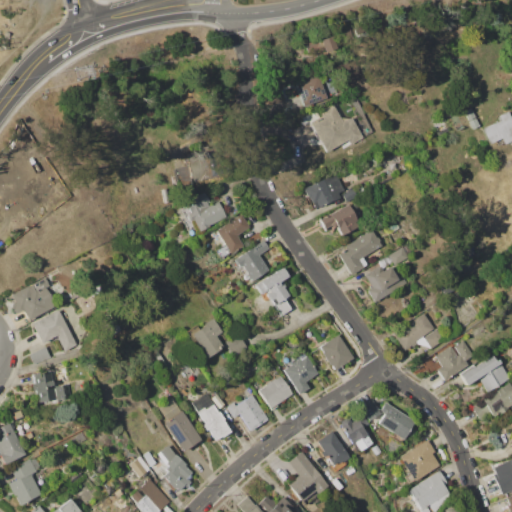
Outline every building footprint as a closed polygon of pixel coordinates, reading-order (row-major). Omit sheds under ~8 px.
[(302,45),(330,36),(335,49),(307,59),(302,45)] [(317,74),(325,98),(303,106),(295,82),(317,74)] [(308,121),(319,114),(318,112),(332,104),(342,122),(351,117),(362,137),(342,149),(339,144),(325,151),(308,121)] [(466,116),(464,112),(470,108),(472,112),(466,116)] [(511,114),(511,144),(504,147),(501,136),(493,138),(487,122),(511,114)] [(434,142),(437,148),(432,150),(429,144),(434,142)] [(173,167),(178,186),(206,178),(200,159),(173,167)] [(303,188),(335,173),(343,190),(337,193),(339,195),(312,208),(303,188)] [(343,194),(353,190),(356,196),(346,201),(343,194)] [(198,231),(183,201),(203,191),(208,201),(206,202),(208,205),(218,200),(226,217),(198,231)] [(319,219),(347,204),(359,226),(341,236),(334,224),(325,229),(319,219)] [(215,230),(240,214),(248,226),(235,235),(241,245),(229,253),(215,230)] [(382,221),(393,215),(400,226),(389,233),(382,221)] [(336,251),(372,230),(380,244),(361,255),(367,264),(349,274),(336,251)] [(422,270),(410,261),(429,236),(441,244),(422,270)] [(232,260),(263,240),(268,247),(257,254),(267,269),(249,280),(240,265),(236,267),(232,260)] [(387,255),(401,247),(407,257),(393,265),(387,255)] [(469,247),(474,255),(464,261),(459,253),(469,247)] [(373,301),(366,290),(371,287),(365,275),(380,266),(382,270),(388,267),(399,286),(373,301)] [(255,283),(281,267),(287,275),(280,280),(289,294),(283,298),(290,308),(280,314),(271,299),(267,301),(255,283)] [(11,295),(45,277),(49,285),(45,287),(55,305),(28,320),(22,309),(20,310),(11,295)] [(441,288),(453,279),(460,288),(448,297),(441,288)] [(89,291),(95,288),(98,293),(92,296),(89,291)] [(468,299),(465,293),(471,289),(474,295),(468,299)] [(400,302),(405,299),(410,307),(405,309),(400,302)] [(32,324),(59,310),(78,344),(64,351),(60,344),(61,344),(56,335),(42,342),(32,324)] [(393,334),(423,313),(433,327),(403,348),(393,334)] [(184,332),(195,324),(198,328),(211,318),(221,331),(214,336),(220,343),(217,345),(219,347),(204,358),(184,332)] [(423,337),(436,328),(443,338),(430,347),(423,337)] [(231,356),(222,343),(236,334),(245,347),(231,356)] [(317,348),(338,334),(353,358),(332,371),(317,348)] [(462,341),(471,356),(464,361),(466,365),(442,380),(436,371),(440,368),(434,358),(462,341)] [(29,355),(45,346),(51,357),(35,366),(29,355)] [(282,369),(304,355),(316,374),(307,380),(308,383),(306,385),(308,388),(298,394),(282,369)] [(458,375),(491,355),(495,362),(498,360),(509,378),(486,392),(477,377),(463,385),(458,375)] [(31,374),(48,371),(54,398),(37,402),(35,389),(32,390),(31,384),(34,384),(31,374)] [(257,390),(265,385),(264,384),(273,378),(274,380),(280,376),(292,394),(269,409),(257,390)] [(54,386),(66,383),(69,398),(57,401),(54,386)] [(470,406),(508,383),(511,389),(511,403),(505,408),(503,412),(497,413),(492,416),(487,409),(476,416),(470,406)] [(190,402),(205,393),(218,412),(219,411),(224,419),(223,420),(230,431),(221,437),(220,436),(214,439),(207,429),(205,430),(201,425),(204,424),(190,402)] [(226,406),(232,403),(234,406),(251,395),(263,414),(258,417),(256,415),(249,419),(245,413),(240,415),(239,413),(233,417),(226,406)] [(361,406),(371,400),(379,413),(369,419),(361,406)] [(385,403),(414,422),(401,440),(377,424),(384,413),(380,410),(385,403)] [(11,412),(18,409),(22,415),(15,419),(11,412)] [(162,423),(180,411),(199,439),(181,451),(162,423)] [(340,426),(340,424),(341,422),(343,420),(345,419),(348,419),(350,419),(360,412),(368,424),(361,429),(371,442),(357,452),(343,431),(341,429),(340,427),(340,426)] [(0,426),(8,422),(24,453),(3,463),(0,457),(0,437),(1,437),(0,435),(0,426)] [(331,431),(349,457),(343,462),(341,460),(338,462),(337,461),(332,464),(325,455),(323,457),(319,452),(322,450),(316,441),(331,431)] [(396,457),(426,440),(433,451),(430,453),(438,466),(411,481),(396,457)] [(167,480),(162,476),(169,468),(157,453),(167,445),(177,457),(178,457),(186,463),(184,465),(186,468),(185,468),(190,472),(186,479),(190,481),(186,487),(182,485),(178,490),(166,482),(167,480)] [(143,455),(148,451),(155,463),(149,466),(143,455)] [(301,451),(326,485),(316,492),(315,491),(301,501),(288,484),(298,476),(287,461),(301,451)] [(128,464),(138,456),(149,469),(139,477),(128,464)] [(10,467),(29,457),(36,470),(30,473),(40,494),(17,506),(6,484),(16,479),(10,467)] [(491,467),(511,457),(511,489),(499,495),(491,476),(494,475),(491,467)] [(68,478),(79,469),(83,474),(72,483),(68,478)] [(406,490),(438,471),(445,483),(441,485),(446,492),(416,509),(408,495),(409,494),(406,490)] [(149,479),(168,501),(155,511),(140,511),(128,498),(137,490),(142,496),(144,495),(138,488),(149,479)] [(103,490),(108,485),(113,491),(108,495),(103,490)] [(511,511),(511,493),(502,498),(508,511),(511,511)] [(265,511),(257,504),(266,494),(276,503),(281,498),(295,511),(294,511),(265,511)] [(241,511),(235,504),(245,496),(253,505),(254,504),(260,511),(241,511)] [(27,511),(36,505),(41,511),(52,511),(59,507),(59,508),(69,500),(79,511),(27,511)] [(441,511),(440,509),(458,503),(461,511),(441,511)]
